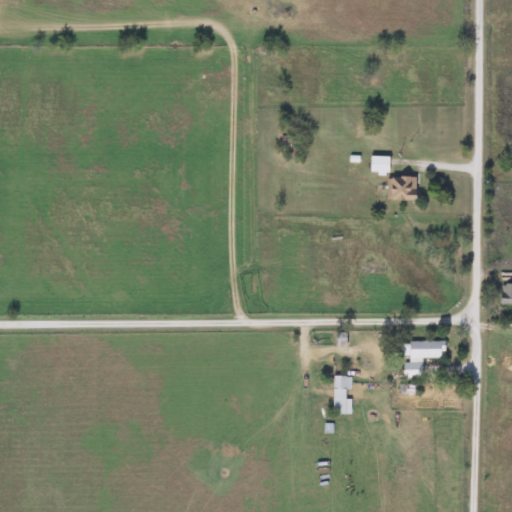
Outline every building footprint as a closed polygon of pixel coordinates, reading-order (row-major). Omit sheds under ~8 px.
[(386,156),(368,156),(368,174),(386,174),(386,156)] [(413,200),(413,177),(386,177),(386,200),(413,200)] [(511,304),(511,284),(499,284),(499,304),(511,304)] [(443,341),(400,341),(400,378),(420,378),(420,358),(443,358),(443,341)] [(349,413),(349,397),(347,397),(347,375),(331,375),(331,413),(349,413)]
